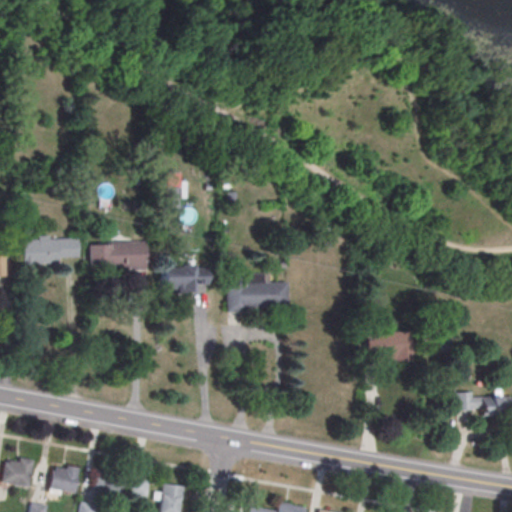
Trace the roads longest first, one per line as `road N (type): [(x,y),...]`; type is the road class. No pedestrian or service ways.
road 1 (track): [(511,249),(443,242),(371,205),(91,41),(38,0)]
road 2 (tertiary): [(511,487),(0,399)]
